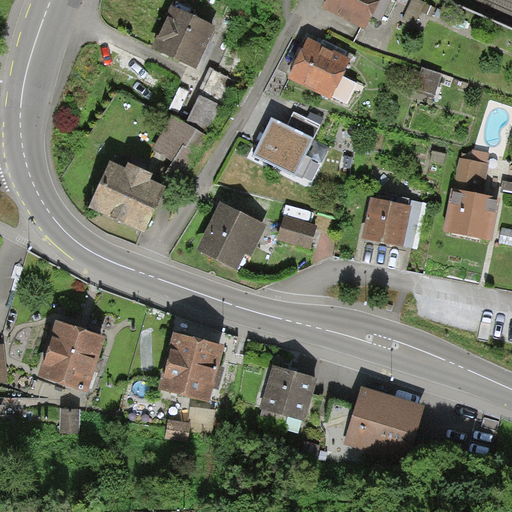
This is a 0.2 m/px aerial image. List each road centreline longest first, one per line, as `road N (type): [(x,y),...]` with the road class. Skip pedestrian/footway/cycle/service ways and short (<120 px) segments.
road 1 (secondary): [(24,154),(48,210),(83,245),(152,277),(295,322)]
road 2 (residential): [(295,322),(303,287),(335,271),(511,302)]
road 3 (secondary): [(295,322),(385,341),(511,390)]
road 4 (secondary): [(51,0),(24,81),(24,154)]
